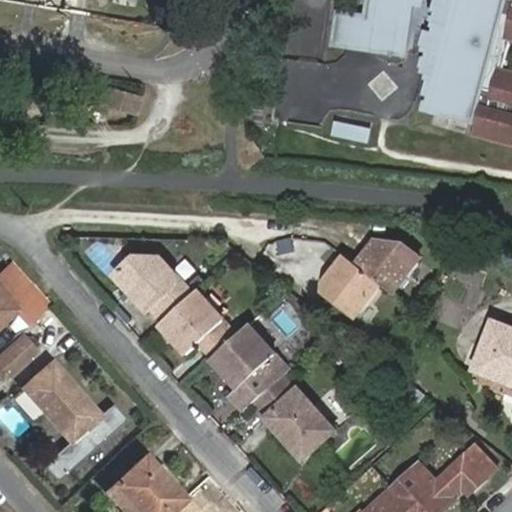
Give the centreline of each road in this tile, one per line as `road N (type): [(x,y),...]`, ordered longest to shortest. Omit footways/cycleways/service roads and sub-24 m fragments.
road 1 (residential): [(0,220),(266,511)]
road 2 (residential): [(242,0),(238,22),(205,61),(149,64),(0,39)]
